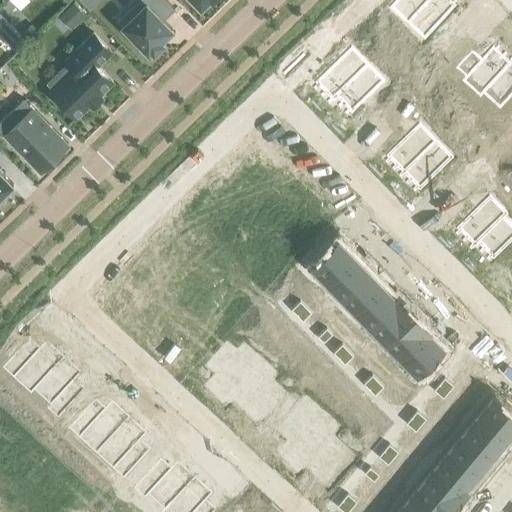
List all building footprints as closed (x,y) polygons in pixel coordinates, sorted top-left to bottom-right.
[(80,0),(90,9),(98,0),(80,0)] [(160,40),(172,29),(163,20),(174,9),(165,0),(137,0),(143,6),(122,26),(148,52),(151,50),(154,53),(163,44),(160,40)] [(397,0),(396,2),(413,18),(429,0),(397,0)] [(446,0),(429,0),(413,18),(430,33),(455,7),(446,0)] [(72,2),(58,17),(69,29),(84,14),(72,2)] [(32,24),(21,34),(27,40),(37,30),(32,24)] [(112,52),(93,33),(65,60),(74,70),(66,78),(60,71),(47,84),(54,90),(51,93),(75,118),(112,82),(97,66),(112,52)] [(388,33),(380,42),(386,47),(394,39),(388,33)] [(394,39),(386,47),(391,53),(400,44),(394,39)] [(380,42),(372,50),(377,56),(386,47),(380,42)] [(386,47),(377,56),(383,61),(391,53),(386,47)] [(492,48),(468,75),(486,91),(489,88),(489,87),(510,64),(509,63),(492,48)] [(341,59),(315,84),(332,101),(335,98),(335,97),(357,76),(356,75),(341,59)] [(510,64),(489,87),(489,88),(506,103),(511,95),(511,59),(509,63),(510,64)] [(357,76),(335,97),(335,98),(351,114),(377,89),(360,72),(356,75),(357,76)] [(21,80),(12,89),(20,97),(29,87),(21,80)] [(68,145),(23,99),(0,121),(0,132),(39,172),(68,145)] [(462,104),(453,113),(459,118),(467,110),(462,104)] [(467,110),(459,118),(465,124),(473,115),(467,110)] [(453,113),(445,122),(451,127),(459,118),(453,113)] [(459,118),(451,127),(456,133),(465,124),(459,118)] [(412,132),(386,157),(403,174),(428,149),(412,132)] [(428,149),(403,174),(419,191),(445,166),(428,149)] [(0,171),(0,202),(13,190),(10,188),(13,185),(0,171)] [(483,204),(457,229),(474,247),(477,243),(499,221),(498,220),(483,204)] [(499,221),(477,243),(493,259),(511,240),(511,227),(502,217),(498,220),(499,221)] [(339,242),(313,267),(327,282),(354,257),(339,242)] [(354,257),(327,282),(342,298),(369,272),(354,257)] [(369,272),(342,298),(357,313),(383,287),(369,272)] [(383,287),(357,313),(372,328),(398,302),(383,287)] [(398,302),(372,328),(387,343),(415,316),(400,301),(398,302)] [(295,305),(287,313),(292,319),(301,311),(295,305)] [(301,311),(292,319),(298,325),(306,316),(301,311)] [(415,316),(387,343),(402,358),(428,333),(430,331),(415,316)] [(327,328),(318,336),(324,342),(332,333),(327,328)] [(428,333),(402,358),(416,373),(443,348),(428,333)] [(25,344),(2,369),(13,379),(20,372),(36,387),(65,355),(48,339),(34,354),(25,344)] [(342,343),(333,351),(339,357),(348,349),(342,343)] [(348,349),(339,357),(345,363),(353,354),(348,349)] [(324,352),(316,360),(321,366),(330,358),(324,352)] [(65,355),(36,387),(53,402),(46,409),(57,419),(80,395),(70,386),(83,371),(65,355)] [(218,357),(209,367),(219,376),(209,386),(228,403),(257,370),(255,372),(237,355),(228,366),(218,357)] [(257,370),(228,403),(231,401),(243,413),(247,409),(258,419),(282,393),(257,370)] [(372,374),(364,382),(369,388),(378,380),(372,374)] [(446,375),(441,381),(450,389),(455,383),(446,375)] [(378,380),(369,388),(375,394),(383,385),(378,380)] [(441,381),(436,387),(445,395),(450,389),(441,381)] [(511,414),(492,398),(479,413),(507,437),(511,431),(511,414)] [(90,404),(68,429),(79,439),(85,432),(102,447),(131,416),(113,399),(100,414),(90,404)] [(418,408),(413,415),(422,422),(428,416),(418,408)] [(479,413),(465,430),(494,454),(507,437),(479,413)] [(413,415),(408,421),(417,428),(422,422),(413,415)] [(131,416),(102,447),(118,462),(112,469),(123,479),(145,455),(135,446),(148,432),(131,416)] [(390,419),(382,428),(387,433),(396,425),(390,419)] [(290,423),(281,433),(291,442),(282,452),(300,469),(330,437),(329,436),(327,438),(310,422),(300,432),(290,423)] [(465,430),(452,447),(480,470),(494,454),(465,430)] [(330,437),(300,469),(301,470),(303,467),(316,479),(319,475),(330,486),(354,459),(330,437)] [(391,442),(385,448),(395,455),(400,449),(391,442)] [(452,447),(438,463),(466,487),(480,470),(452,447)] [(385,448),(380,454),(390,462),(395,455),(385,448)] [(156,465),(133,489),(144,499),(151,492),(167,507),(196,476),(179,460),(166,474),(156,465)] [(438,463),(424,480),(454,505),(468,488),(466,487),(438,463)] [(372,464),(367,470),(376,478),(381,472),(372,464)] [(196,476),(167,507),(172,511),(207,511),(201,506),(214,492),(196,476)] [(424,480),(410,496),(428,511),(447,511),(454,505),(424,480)] [(344,487),(339,493),(348,501),(353,495),(344,487)] [(339,493),(334,499),(343,507),(348,501),(339,493)] [(428,511),(410,496),(396,511),(428,511)] [(69,511),(58,501),(46,511),(69,511)]
